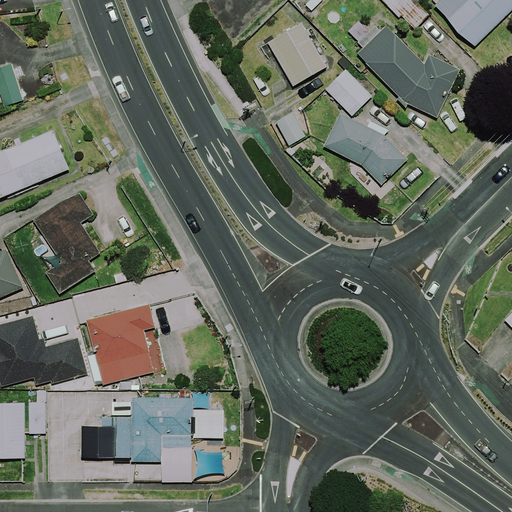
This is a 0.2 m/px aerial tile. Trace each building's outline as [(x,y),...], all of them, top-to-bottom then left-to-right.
[(411,6),(405,0),(377,0),(394,20),(411,6)] [(511,10),(511,0),(445,0),(435,10),(472,48),(511,10)] [(325,69),(300,26),(266,45),(291,88),(325,69)] [(405,105),(436,121),(459,78),(432,51),(420,63),(384,28),(356,57),(405,105)] [(22,101),(12,66),(0,69),(0,100),(2,107),(22,101)] [(371,98),(344,71),(324,91),(351,118),(371,98)] [(302,133),(291,114),(273,124),(285,144),(302,133)] [(405,155),(341,116),(322,146),(386,185),(405,155)] [(0,198),(68,170),(52,132),(0,154),(0,198)] [(94,249),(80,224),(94,217),(80,194),(65,203),(34,221),(53,254),(40,262),(59,294),(94,274),(83,255),(94,249)] [(0,254),(0,297),(19,290),(5,253),(0,254)] [(86,321),(93,350),(85,352),(94,387),(112,383),(151,373),(141,332),(153,329),(148,306),(86,321)] [(511,306),(501,318),(511,329),(511,306)] [(39,349),(34,321),(0,327),(0,384),(32,379),(33,386),(83,376),(77,342),(39,349)] [(47,393),(26,393),(26,403),(0,403),(0,459),(23,459),(24,435),(47,435),(47,393)] [(80,459),(130,459),(130,465),(159,465),(159,479),(189,479),(190,464),(191,439),(221,440),(223,411),(191,411),(191,399),(133,399),(133,417),(104,417),(104,427),(80,427),(80,459)]
